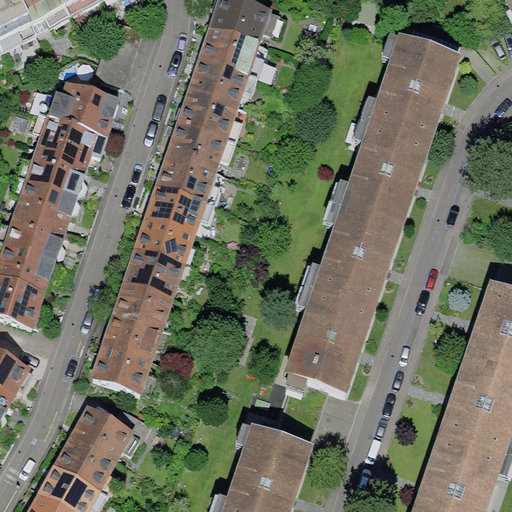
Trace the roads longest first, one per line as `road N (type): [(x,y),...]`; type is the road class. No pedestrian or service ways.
road 1 (residential): [(0,500),(42,424),(172,51),(176,0)]
road 2 (residential): [(511,90),(466,148),(342,511)]
